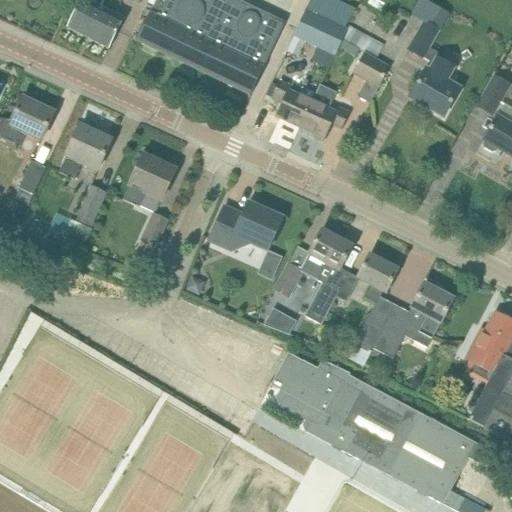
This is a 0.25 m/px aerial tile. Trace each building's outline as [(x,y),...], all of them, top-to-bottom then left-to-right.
[(124,19),(85,0),(81,0),(67,29),(109,50),(124,19)] [(155,0),(150,11),(136,41),(250,96),(259,78),(264,67),(285,22),(238,0),(155,0)] [(439,54),(428,47),(448,13),(428,1),(418,18),(425,22),(409,49),(433,64),(429,72),(426,70),(410,98),(444,118),(460,90),(447,82),(455,69),(436,58),(439,54)] [(342,45),(350,31),(347,30),(307,10),(293,37),(335,58),(342,45)] [(342,45),(363,57),(366,52),(377,58),(384,46),(349,26),(347,30),(350,31),(342,45)] [(366,52),(363,57),(353,74),(378,89),(391,65),(377,58),(366,52)] [(495,78),(478,107),(492,115),(509,86),(495,78)] [(276,117),(300,128),(312,102),(289,91),(291,86),(280,81),(272,98),(282,102),(276,117)] [(312,102),(300,128),(325,140),(332,125),(342,130),(349,113),(338,108),(336,113),(328,109),(335,94),(320,86),(312,102)] [(28,104),(29,102),(22,99),(10,124),(1,119),(0,121),(0,143),(16,151),(25,133),(41,141),(54,114),(34,105),(34,106),(28,104)] [(496,152),(498,149),(511,157),(511,126),(497,118),(484,141),(485,142),(484,145),(484,149),(492,153),(496,152)] [(111,141),(80,126),(65,157),(66,157),(59,173),(74,180),(82,164),(97,172),(111,141)] [(161,201),(175,170),(144,156),(123,201),(139,208),(146,194),(161,201)] [(33,195),(45,168),(31,162),(19,188),(19,189),(15,200),(28,205),(33,195)] [(61,242),(78,250),(104,194),(90,188),(77,217),(76,221),(72,220),(61,242)] [(282,219),(254,207),(253,210),(249,211),(245,210),(242,216),(224,208),(209,241),(232,251),(250,244),(268,252),(282,219)] [(155,247),(167,221),(154,215),(142,240),(132,262),(146,269),(155,247)] [(310,257),(303,270),(318,278),(316,281),(322,284),(304,318),(322,327),(349,274),(340,270),(352,247),(322,231),(309,256),(310,257)] [(395,306),(380,299),(383,292),(386,294),(398,271),(369,256),(357,279),(371,286),(364,299),(375,305),(354,346),(349,344),(343,357),(363,367),(372,350),(387,321),(395,306)] [(275,290),(289,297),(302,273),(288,265),(275,290)] [(205,282),(191,276),(186,289),(200,294),(205,282)] [(395,306),(372,350),(392,360),(406,334),(416,339),(419,334),(432,340),(440,324),(441,324),(453,301),(438,293),(439,290),(438,286),(430,282),(426,283),(425,286),(424,285),(409,314),(395,306)] [(270,308),(262,323),(286,336),(294,321),(270,308)] [(484,429),(483,430),(511,444),(511,341),(511,339),(511,323),(495,314),(480,344),(475,340),(467,354),(495,369),(468,420),(484,429)] [(474,446),(475,444),(349,376),(350,374),(323,359),(317,369),(288,353),(270,386),(280,391),(276,400),(280,408),(314,427),(319,425),(347,440),(348,445),(349,445),(345,454),(417,492),(417,495),(425,498),(428,497),(443,505),(468,458),(479,463),(485,451),(474,446)]
